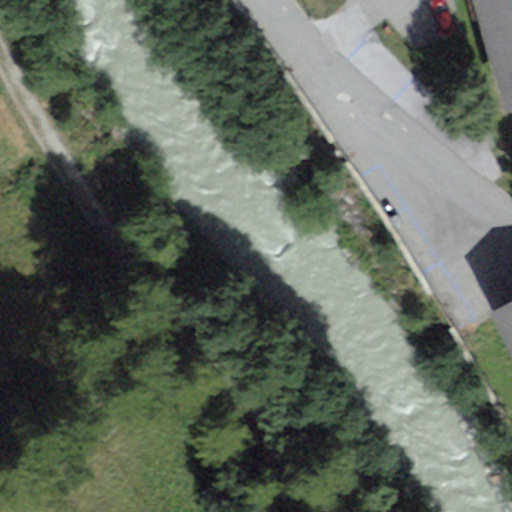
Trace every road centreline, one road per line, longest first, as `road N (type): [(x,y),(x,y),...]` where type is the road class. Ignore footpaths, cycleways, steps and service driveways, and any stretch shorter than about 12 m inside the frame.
road 1 (track): [(0,58),(109,237),(322,511)]
road 2 (residential): [(264,0),(316,75),(511,242)]
